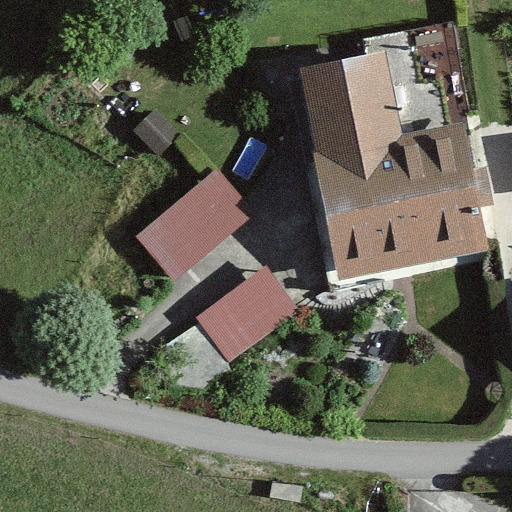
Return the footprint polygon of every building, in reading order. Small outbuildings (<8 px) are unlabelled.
[(451,27),(299,48),(330,268),(481,247),(451,27)] [(156,111),(136,129),(156,151),(176,133),(156,111)] [(215,169),(136,231),(169,272),(248,210),(215,169)] [(265,269),(198,320),(231,363),(298,312),(265,269)] [(231,363),(198,320),(166,344),(168,387),(204,385),(233,368),(231,363)]
